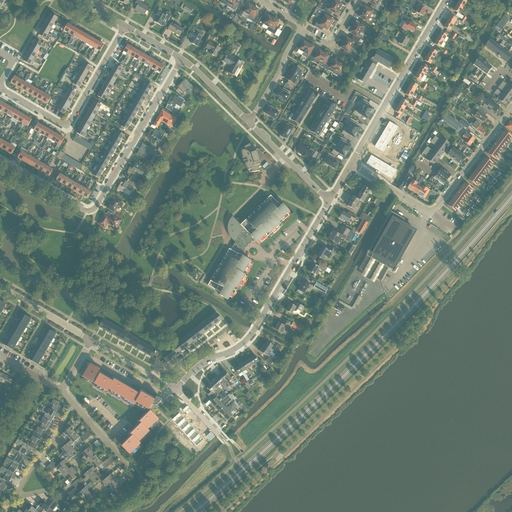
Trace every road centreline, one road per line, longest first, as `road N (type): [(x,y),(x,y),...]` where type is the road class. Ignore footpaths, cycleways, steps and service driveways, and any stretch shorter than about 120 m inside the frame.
road 1 (primary): [(194,511),(354,366),(511,197)]
road 2 (residential): [(174,389),(200,363),(247,339),(329,200)]
road 3 (residential): [(0,87),(66,124),(125,25)]
road 4 (residential): [(351,163),(445,0)]
road 5 (residential): [(88,210),(181,58)]
road 6 (residential): [(402,195),(435,210),(511,107)]
